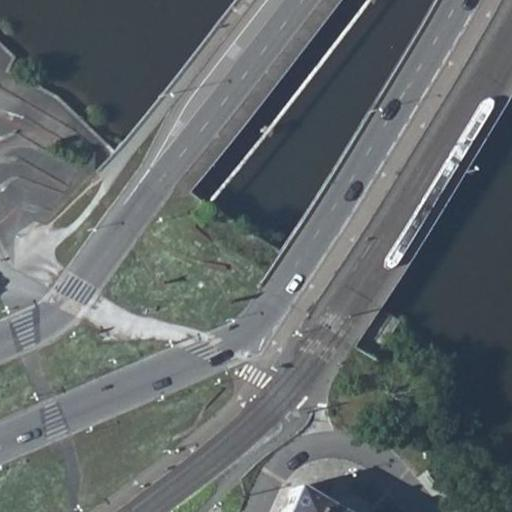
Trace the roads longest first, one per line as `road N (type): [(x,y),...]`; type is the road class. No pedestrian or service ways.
road 1 (secondary): [(0,445),(211,353),(250,327),(458,0)]
road 2 (secondary): [(297,0),(77,292),(0,346)]
road 3 (residential): [(248,511),(281,454),(317,443),(375,463),(416,511)]
